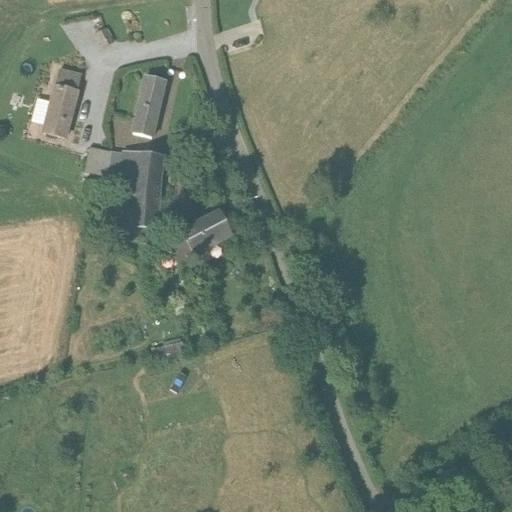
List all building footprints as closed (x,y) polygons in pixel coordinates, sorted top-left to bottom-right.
[(107,28),(94,36),(101,50),(115,42),(107,28)] [(40,134),(45,135),(64,140),(81,77),(59,71),(54,86),(53,86),(40,134)] [(140,99),(132,135),(151,140),(164,84),(144,79),(140,99)] [(109,152),(88,148),(83,174),(107,177),(109,152)] [(109,152),(107,177),(118,179),(121,153),(109,152)] [(139,156),(121,154),(116,195),(134,197),(139,156)] [(163,159),(139,156),(134,197),(116,195),(114,227),(131,229),(129,242),(149,245),(151,231),(155,231),(163,159)] [(218,217),(182,234),(192,255),(228,238),(218,217)] [(148,352),(151,363),(182,356),(179,345),(148,352)]
